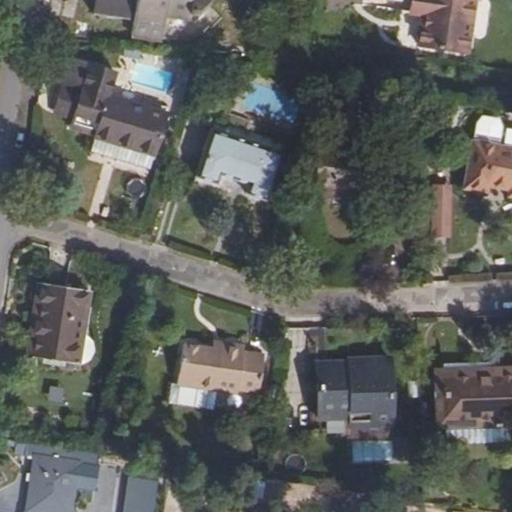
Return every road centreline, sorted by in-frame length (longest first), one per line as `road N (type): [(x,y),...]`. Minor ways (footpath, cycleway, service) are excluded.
road 1 (residential): [(0,213),(286,308),(511,301)]
road 2 (residential): [(2,128),(23,0)]
